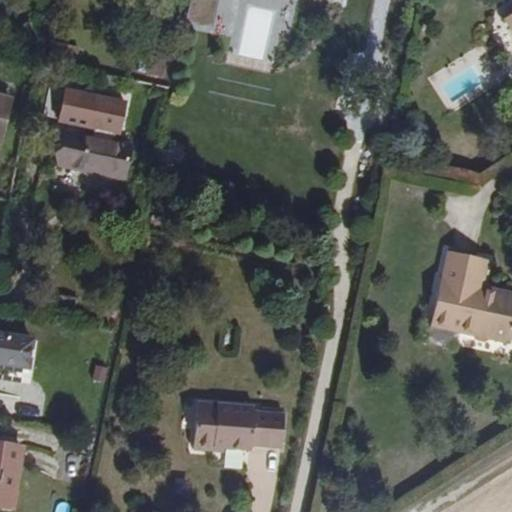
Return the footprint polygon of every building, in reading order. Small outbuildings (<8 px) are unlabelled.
[(67,67),(70,51),(45,46),(42,61),(67,67)] [(130,104),(67,91),(60,124),(124,137),(130,104)] [(0,141),(7,143),(13,97),(0,94),(0,141)] [(123,180),(129,148),(66,134),(58,168),(123,180)] [(506,347),(511,317),(511,302),(476,293),(481,267),(442,257),(426,331),(506,347)] [(0,366),(26,372),(31,343),(0,337),(0,366)] [(214,457),(224,405),(203,401),(195,452),(214,457)] [(262,455),(269,420),(260,419),(260,412),(224,405),(214,457),(224,459),(227,453),(252,458),(254,453),(262,455)] [(285,458),(291,424),(269,420),(262,455),(276,459),(285,458)] [(0,511),(11,511),(20,458),(0,455),(0,511)]
